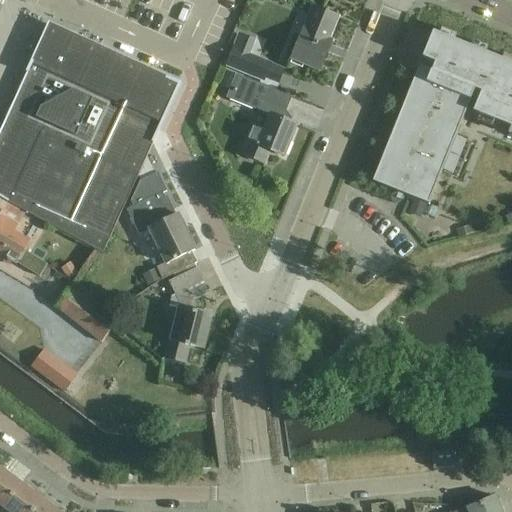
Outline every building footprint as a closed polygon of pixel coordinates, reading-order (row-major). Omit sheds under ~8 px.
[(338,17),(313,7),(291,61),(318,73),(331,42),(328,41),(338,17)] [(27,74),(0,132),(0,197),(11,203),(10,206),(102,255),(180,83),(59,28),(41,66),(31,62),(26,73),(27,74)] [(511,64),(433,33),(422,59),(426,61),(423,68),(419,67),(373,183),(415,199),(426,204),(429,205),(471,100),(477,103),(473,113),(511,128),(511,64)] [(239,35),(225,68),(261,82),(263,83),(271,65),(249,55),(254,41),(239,35)] [(230,90),(244,96),(262,103),(259,112),(269,116),(264,130),(251,125),(239,155),(264,165),(269,151),(284,157),(297,126),(281,120),(290,98),(235,76),(230,90)] [(161,281),(181,271),(189,267),(183,256),(194,251),(178,216),(174,217),(162,194),(166,193),(157,173),(139,182),(130,203),(132,208),(126,211),(137,236),(149,230),(165,266),(156,271),(161,281)] [(415,199),(409,212),(421,217),(426,204),(415,199)] [(0,237),(23,251),(28,242),(13,233),(17,227),(0,217),(4,210),(0,207),(0,237)] [(471,225),(455,229),(457,237),(473,232),(471,225)] [(47,265),(23,251),(0,237),(0,254),(16,264),(40,278),(47,265)] [(61,270),(69,281),(78,274),(71,263),(61,270)] [(178,305),(165,359),(184,364),(188,346),(203,349),(211,317),(194,312),(195,306),(188,290),(203,283),(196,269),(168,283),(178,305)] [(100,344),(115,324),(69,289),(54,309),(100,344)] [(72,350),(60,366),(85,385),(97,370),(72,350)] [(44,351),(30,369),(43,379),(57,361),(44,351)] [(431,454),(433,470),(455,468),(454,452),(431,454)] [(0,506),(2,509),(20,484),(0,469),(0,506)] [(20,484),(2,509),(6,511),(32,511),(41,500),(20,484)] [(500,511),(495,498),(459,511),(500,511)] [(57,511),(41,500),(32,511),(57,511)]
